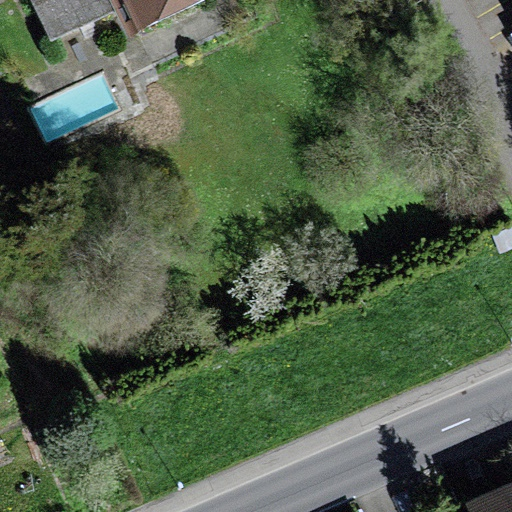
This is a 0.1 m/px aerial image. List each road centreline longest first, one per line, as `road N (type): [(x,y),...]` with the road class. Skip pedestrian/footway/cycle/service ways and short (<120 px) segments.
road 1 (tertiary): [(511,402),(256,511)]
road 2 (residential): [(436,0),(511,140)]
